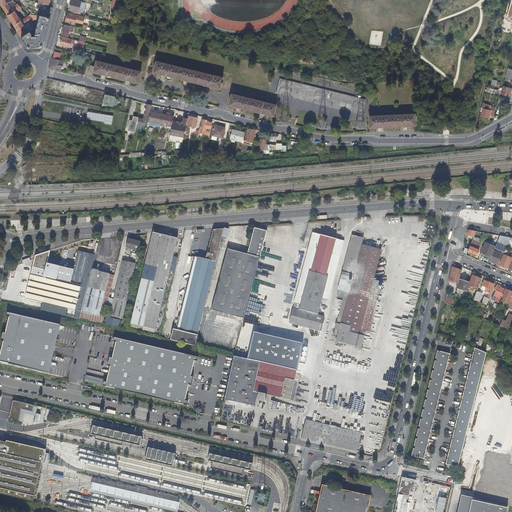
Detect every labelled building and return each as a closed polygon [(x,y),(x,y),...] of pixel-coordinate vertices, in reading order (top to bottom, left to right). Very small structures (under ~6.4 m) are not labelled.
[(67,0),(67,2),(71,3),(69,9),(78,11),(81,1),(86,2),(86,0),(67,0)] [(2,6),(7,15),(14,10),(13,8),(11,9),(8,4),(10,3),(9,2),(2,6)] [(14,10),(16,13),(21,10),(22,8),(16,4),(13,8),(14,10)] [(7,15),(14,25),(21,21),(16,13),(14,10),(7,15)] [(65,22),(74,24),(75,22),(76,15),(68,13),(65,22)] [(43,46),(50,17),(40,14),(40,15),(38,15),(36,18),(39,19),(36,31),(36,36),(32,36),(32,34),(30,31),(29,32),(21,37),(28,48),(43,46)] [(36,18),(38,15),(31,15),(27,17),(21,21),(14,25),(17,29),(33,20),(36,18)] [(85,17),(76,15),(75,22),(83,24),(85,17)] [(17,29),(21,37),(29,32),(28,31),(26,32),(24,29),(32,24),(33,20),(17,29)] [(73,32),(74,26),(65,24),(62,35),(68,36),(69,30),(69,31),(73,32)] [(79,41),(62,37),(60,44),(70,47),(70,43),(84,47),(85,42),(79,41)] [(60,72),(62,61),(59,60),(60,53),(52,51),(49,70),(60,72)] [(104,63),(95,60),(94,66),(90,65),(89,72),(93,73),(101,74),(106,76),(125,80),(130,82),(138,83),(138,84),(141,72),(104,63)] [(167,77),(184,81),(190,82),(209,87),(214,89),(221,90),(224,78),(156,61),(152,73),(162,76),(167,77)] [(279,78),(276,93),(362,115),(366,99),(279,78)] [(44,80),(41,94),(72,100),(74,93),(85,95),(84,100),(88,101),(89,97),(94,98),(93,102),(113,106),(115,94),(44,80)] [(511,88),(503,85),(502,90),(501,94),(509,96),(511,88)] [(259,114),(264,115),(274,117),(277,105),(231,94),(228,106),(237,108),(242,109),(259,114)] [(494,116),(496,108),(491,107),(491,105),(482,103),(480,112),(482,112),(481,116),(489,118),(490,116),(494,116)] [(149,121),(151,110),(152,105),(147,104),(144,119),(138,118),(137,123),(144,124),(145,123),(148,124),(149,121)] [(160,123),(162,113),(151,110),(149,121),(160,123)] [(112,123),(113,115),(86,112),(85,120),(112,123)] [(173,122),(174,115),(162,113),(160,123),(172,126),(173,122)] [(402,127),(407,127),(416,127),(416,114),(373,116),(368,116),(369,129),(378,129),(383,128),(402,127)] [(198,117),(189,115),(187,124),(196,126),(198,117)] [(137,123),(138,118),(139,117),(134,116),(132,121),(129,120),(127,130),(135,132),(137,123)] [(183,124),(173,122),(172,126),(169,138),(173,139),(174,135),(184,137),(187,118),(184,118),(183,124)] [(211,128),(213,122),(207,120),(207,119),(203,118),(201,126),(211,128)] [(211,135),(223,138),(225,127),(214,124),(211,135)] [(256,130),(247,128),(244,141),(253,143),(256,130)] [(242,141),(244,133),(240,132),(240,130),(233,129),(230,138),(242,141)] [(258,150),(264,150),(265,144),(266,139),(261,138),(258,150)] [(56,154),(59,144),(48,142),(46,151),(56,154)] [(265,144),(264,150),(263,151),(281,150),(281,152),(286,151),(286,145),(282,145),(282,144),(276,143),(276,146),(265,144)] [(212,309),(244,318),(266,231),(254,228),(247,254),(227,248),(212,309)] [(195,346),(195,345),(223,229),(217,229),(214,229),(214,230),(213,230),(206,259),(199,257),(195,256),(194,257),(195,257),(193,262),(192,268),(192,269),(190,274),(190,275),(189,280),(189,281),(187,286),(187,287),(186,293),(186,292),(185,293),(186,293),(184,299),(184,300),(183,305),(182,306),(183,306),(181,311),(181,312),(180,317),(179,317),(179,318),(180,318),(178,323),(178,324),(177,329),(173,329),(170,339),(195,346)] [(153,232),(131,323),(155,329),(177,238),(178,237),(169,234),(169,236),(153,232)] [(312,233),(313,233),(294,302),(300,304),(299,309),(293,308),(290,323),(320,331),(324,316),(318,314),(322,298),(329,300),(344,241),(337,239),(312,233)] [(357,276),(365,246),(361,245),(363,237),(352,234),(348,248),(338,290),(345,291),(339,316),(343,317),(341,325),(337,324),(336,323),(334,334),(338,336),(336,341),(340,342),(354,288),(350,287),(353,275),(357,276)] [(140,241),(128,239),(126,248),(138,250),(140,241)] [(495,248),(496,247),(485,242),(481,253),(491,257),(494,250),(495,248)] [(471,243),(469,249),(468,251),(477,255),(479,250),(477,249),(478,247),(471,243)] [(381,250),(365,246),(357,276),(370,279),(373,280),(381,250)] [(33,267),(29,280),(25,296),(25,298),(68,309),(66,315),(73,317),(74,310),(75,311),(89,253),(78,250),(73,269),(47,263),(50,251),(35,256),(33,267)] [(491,257),(490,261),(498,264),(502,254),(494,250),(491,257)] [(500,265),(508,268),(511,258),(510,258),(511,256),(508,254),(507,256),(504,255),(500,265)] [(135,263),(123,261),(110,316),(122,318),(135,263)] [(452,267),(448,280),(458,283),(460,279),(462,270),(452,267)] [(4,290),(14,291),(17,269),(7,268),(4,290)] [(92,270),(82,312),(91,314),(100,316),(109,274),(92,270)] [(472,275),(470,282),(469,284),(478,288),(481,279),(472,275)] [(370,279),(357,276),(354,288),(370,292),(373,293),(376,293),(379,281),(373,280),(370,279)] [(460,279),(458,283),(457,288),(467,291),(469,285),(469,284),(470,282),(460,279)] [(492,293),(493,289),(494,284),(485,280),(483,285),(487,287),(486,291),(490,292),(492,293)] [(503,293),(505,289),(497,285),(494,292),(498,293),(499,292),(503,293)] [(370,292),(354,288),(340,342),(350,344),(362,347),(364,335),(359,334),(370,292)] [(509,304),(511,296),(511,291),(505,289),(502,297),(504,298),(503,302),(509,304)] [(477,291),(474,300),(479,302),(482,293),(477,291)] [(372,298),(373,293),(370,292),(359,334),(364,335),(366,329),(368,330),(376,299),(372,298)] [(445,303),(452,306),(454,299),(446,297),(445,303)] [(60,324),(7,312),(7,314),(10,315),(5,333),(3,333),(1,338),(4,339),(0,355),(0,359),(49,371),(53,354),(55,342),(60,324)] [(82,312),(80,319),(103,324),(105,317),(100,316),(91,314),(82,312)] [(500,326),(509,330),(511,323),(511,314),(509,313),(506,320),(503,319),(500,326)] [(120,320),(107,317),(105,325),(119,327),(120,320)] [(261,361),(272,364),(297,370),(303,343),(254,332),(249,358),(261,361)] [(481,345),(483,339),(476,336),(474,343),(481,345)] [(197,356),(114,337),(113,340),(116,341),(112,358),(110,357),(108,365),(111,365),(107,380),(107,382),(104,382),(103,385),(186,405),(187,401),(185,400),(188,384),(191,385),(193,377),(190,376),(194,360),(196,361),(197,356)] [(468,431),(469,426),(479,385),(487,352),(473,347),(445,463),(459,467),(468,431)] [(415,438),(413,445),(415,446),(414,448),(413,448),(411,455),(424,458),(449,353),(437,350),(435,358),(436,358),(435,361),(434,360),(432,368),(434,368),(433,370),(432,370),(430,377),(431,378),(431,380),(429,380),(428,387),(429,387),(428,390),(427,390),(425,397),(427,397),(426,400),(425,399),(423,407),(424,407),(424,409),(422,409),(421,416),(422,417),(421,419),(420,419),(418,426),(419,426),(419,429),(418,428),(416,436),(417,436),(417,438),(415,438)] [(254,392),(260,361),(249,358),(234,355),(234,358),(225,398),(256,405),(257,399),(259,393),(254,392)] [(318,360),(313,383),(360,392),(363,377),(367,377),(368,369),(318,360)] [(260,361),(254,392),(259,393),(257,399),(266,401),(267,394),(290,399),(297,370),(272,364),(261,361),(260,361)] [(506,397),(486,393),(478,429),(489,431),(498,433),(506,397)] [(379,407),(390,407),(390,398),(387,398),(387,404),(379,404),(379,407)] [(33,406),(13,401),(9,419),(19,421),(22,408),(32,411),(33,406)] [(307,420),(302,440),(314,443),(357,453),(362,432),(307,420)] [(142,437),(93,426),(92,430),(91,434),(140,446),(141,441),(142,437)] [(45,450),(0,439),(0,494),(33,502),(36,491),(38,483),(39,475),(41,467),(45,450)] [(175,454),(148,448),(146,454),(145,460),(172,466),(174,460),(175,454)] [(253,464),(209,454),(209,457),(208,460),(251,470),(252,467),(253,464)] [(180,503),(94,483),(92,489),(178,509),(179,506),(180,503)] [(366,511),(371,494),(322,483),(315,511),(366,511)] [(469,496),(463,495),(458,511),(504,511),(506,505),(473,497),(471,497),(471,498),(469,498),(469,496)]
